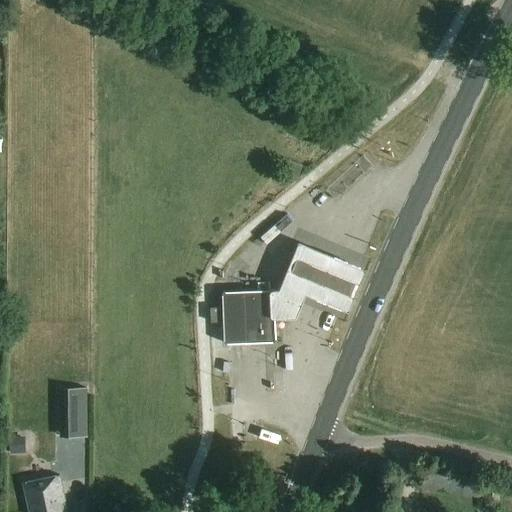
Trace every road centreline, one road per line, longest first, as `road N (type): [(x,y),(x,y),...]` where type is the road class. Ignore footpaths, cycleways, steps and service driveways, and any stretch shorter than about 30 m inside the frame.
road 1 (primary): [(321,429),(378,287),(511,3)]
road 2 (unclassified): [(321,429),(355,439),(440,442),(511,460)]
